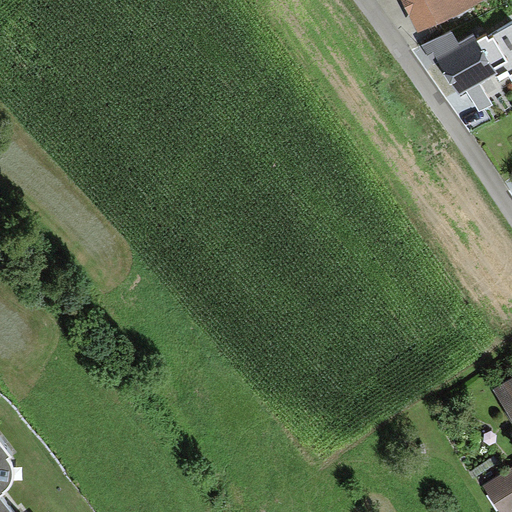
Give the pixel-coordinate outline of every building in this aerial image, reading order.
[(406,0),(426,31),(476,0),(406,0)] [(449,34),(425,47),(435,66),(448,58),(467,92),(511,66),(511,22),(511,21),(458,50),(449,34)] [(511,409),(511,388),(503,393),(511,409)] [(0,491),(2,490),(17,478),(21,460),(15,442),(1,425),(0,425),(0,491)] [(511,511),(511,464),(484,482),(502,511),(511,511)] [(18,511),(2,490),(0,491),(0,511),(29,511),(26,508),(20,511),(18,511)]
